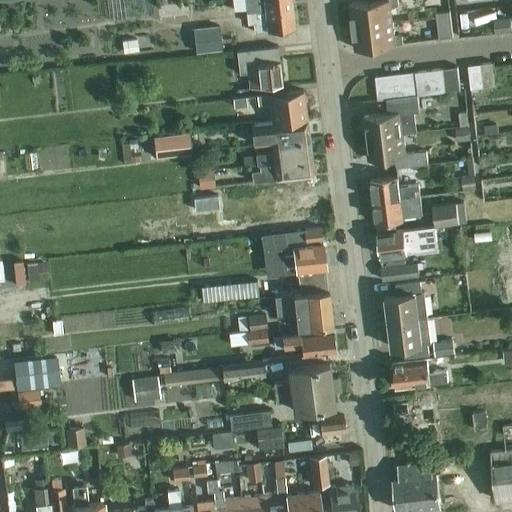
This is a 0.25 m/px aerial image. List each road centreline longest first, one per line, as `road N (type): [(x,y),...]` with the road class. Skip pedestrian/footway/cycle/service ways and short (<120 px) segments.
road 1 (residential): [(380,511),(329,64)]
road 2 (residential): [(329,64),(511,45)]
